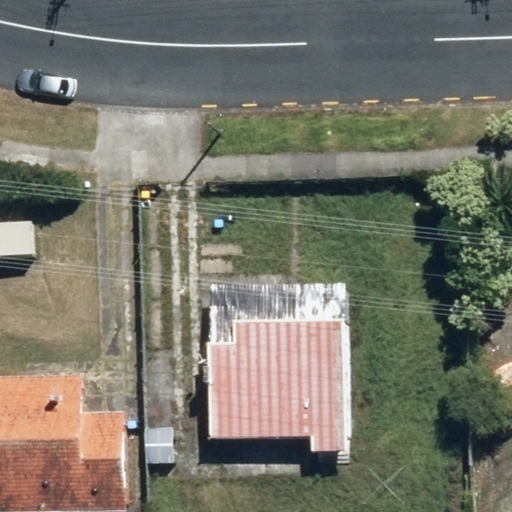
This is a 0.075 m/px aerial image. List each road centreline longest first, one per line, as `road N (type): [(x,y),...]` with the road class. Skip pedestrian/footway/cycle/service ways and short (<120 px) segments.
road 1 (tertiary): [(389,41),(149,47),(0,24)]
road 2 (tertiary): [(511,37),(389,41)]
